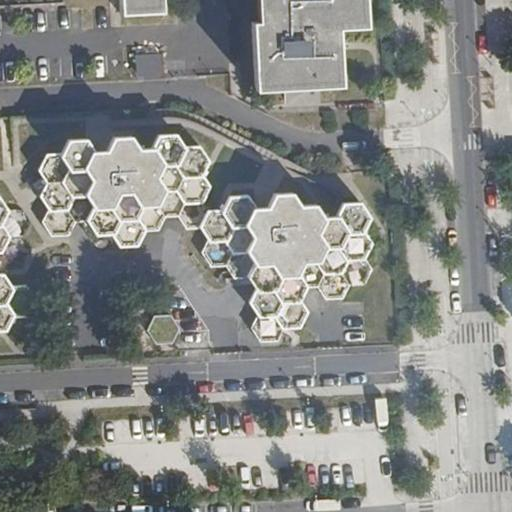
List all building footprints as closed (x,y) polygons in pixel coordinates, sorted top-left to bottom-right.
[(119,0),(120,13),(162,11),(160,0),(119,0)] [(256,0),(257,22),(252,23),(255,91),(341,87),(338,24),(366,23),(364,0),(256,0)] [(133,53),(135,76),(162,74),(160,51),(133,53)] [(44,215),(50,231),(88,216),(95,232),(111,231),(116,244),(165,224),(159,225),(158,212),(156,212),(205,192),(202,153),(198,143),(180,145),(174,129),(172,130),(165,132),(105,137),(106,144),(88,146),(83,134),(60,136),(61,150),(40,152),(42,178),(41,175),(44,215)] [(228,272),(254,281),(250,293),(258,334),(277,331),(275,320),(280,303),(298,300),(304,283),(329,292),(340,290),(343,279),(372,273),(358,198),(336,202),(333,212),(300,201),(294,202),(291,186),(268,191),(264,204),(231,192),(225,194),(221,206),(204,209),(200,220),(209,263),(225,260),(228,272)] [(0,328),(4,329),(11,315),(26,314),(33,301),(25,288),(10,289),(1,276),(0,276),(0,250),(7,237),(0,225),(0,222),(6,211),(0,201),(0,328)]
